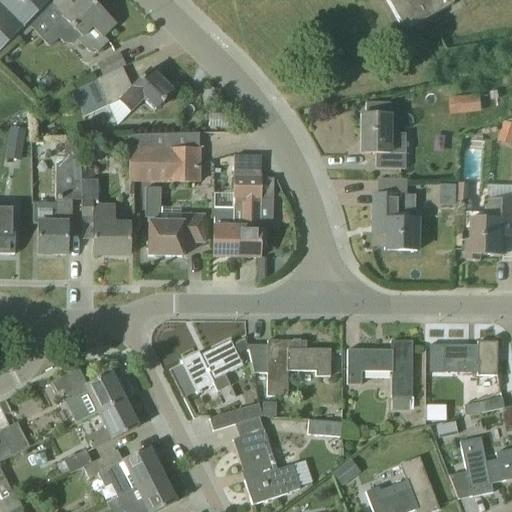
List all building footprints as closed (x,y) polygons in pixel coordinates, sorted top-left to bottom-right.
[(0,0),(0,49),(48,0),(0,0)] [(97,53),(107,43),(102,38),(114,25),(88,0),(55,0),(29,27),(48,48),(58,39),(50,31),(62,19),(80,37),(78,40),(89,51),(92,48),(97,53)] [(385,0),(403,33),(452,6),(448,0),(385,0)] [(102,77),(121,68),(124,67),(118,55),(96,65),(102,77)] [(130,89),(121,69),(121,68),(102,77),(102,78),(94,81),(106,106),(117,102),(129,114),(142,102),(152,112),(172,93),(149,70),(130,89)] [(480,96),(458,98),(460,115),(481,113),(480,96)] [(360,116),(359,142),(359,154),(375,154),(374,169),(405,170),(405,134),(389,134),(389,116),(360,116)] [(511,125),(503,123),(499,137),(511,140),(511,125)] [(9,128),(3,160),(18,162),(23,130),(9,128)] [(128,149),(128,168),(128,182),(198,183),(198,134),(178,134),(128,135),(128,149)] [(81,169),(81,161),(80,142),(65,142),(65,165),(56,165),(55,206),(38,206),(37,255),(66,256),(66,238),(71,238),(72,201),(81,201),(81,169)] [(259,179),(259,170),(259,157),(232,156),(232,178),(259,179)] [(81,201),(81,216),(93,216),(92,256),(93,256),(93,252),(107,252),(107,256),(128,257),(128,225),(112,225),(113,207),(97,206),(97,180),(94,180),(95,169),(81,169),(81,201)] [(236,259),(258,259),(258,245),(266,245),(266,229),(258,229),(259,179),(232,178),(232,199),(240,199),(240,228),(236,228),(236,259)] [(397,196),(376,195),(372,195),(372,225),(374,225),(374,233),(372,233),(372,234),(385,235),(385,251),(416,252),(417,220),(414,220),(414,196),(405,195),(397,196)] [(511,238),(511,200),(487,200),(487,219),(472,219),(471,241),(467,241),(466,262),(480,263),(481,257),(502,258),(503,239),(511,238)] [(0,254),(9,254),(9,255),(13,255),(14,225),(11,225),(11,209),(0,209),(0,254)] [(232,209),(231,209),(231,210),(214,210),(214,209),(213,209),(212,258),(236,259),(236,228),(232,228),(232,209)] [(202,243),(202,223),(203,216),(180,216),(180,223),(148,223),(147,247),(145,249),(147,252),(147,257),(153,257),(155,259),(161,259),(163,257),(181,258),(182,243),(202,243)] [(211,384),(216,394),(230,387),(224,375),(242,366),(229,341),(228,342),(230,344),(200,358),(198,353),(180,362),(196,395),(201,393),(199,389),(211,384)] [(266,341),(266,347),(247,347),(253,374),(266,374),(266,398),(287,398),(287,372),(315,373),(315,378),(329,378),(329,350),(305,350),(305,342),(266,341)] [(346,351),(346,385),(360,385),(360,378),(360,373),(391,373),(390,398),(411,398),(411,342),(389,342),(390,343),(391,343),(391,351),(346,351)] [(442,346),(443,374),(476,374),(476,377),(496,377),(496,343),(476,343),(476,348),(443,348),(443,346),(442,346)] [(110,373),(86,385),(78,369),(50,383),(56,394),(66,389),(69,395),(65,396),(71,408),(82,403),(84,407),(92,404),(97,414),(124,400),(110,373)] [(465,417),(503,409),(501,398),(463,406),(465,417)] [(137,428),(124,400),(97,414),(104,429),(85,438),(91,450),(110,440),(111,441),(137,428)] [(233,426),(259,418),(261,417),(257,404),(208,419),(212,432),(233,426)] [(275,405),(262,404),(262,418),(275,418),(275,405)] [(341,422),(307,420),(306,435),(340,437),(341,422)] [(263,430),(238,439),(232,441),(232,442),(234,441),(247,480),(243,482),(251,506),(298,491),(290,466),(276,470),(263,430)] [(0,461),(11,456),(0,434),(0,461)] [(465,473),(448,477),(457,500),(470,497),(470,498),(492,493),(492,492),(490,493),(489,485),(511,479),(511,457),(485,463),(479,439),(459,443),(465,473)] [(91,464),(82,468),(88,479),(97,475),(103,488),(110,485),(128,476),(134,488),(161,475),(148,448),(121,462),(112,466),(107,456),(91,464)] [(70,475),(82,468),(91,464),(84,451),(63,462),(70,475)] [(371,511),(411,511),(412,511),(416,510),(417,511),(434,511),(438,510),(418,458),(398,466),(407,490),(381,500),(377,488),(364,493),(371,511)] [(0,498),(1,501),(12,496),(0,471),(0,498)] [(156,511),(175,503),(161,475),(134,488),(135,489),(116,499),(121,508),(122,511),(156,511)] [(10,511),(18,508),(12,496),(1,501),(0,501),(0,511),(10,511)]
